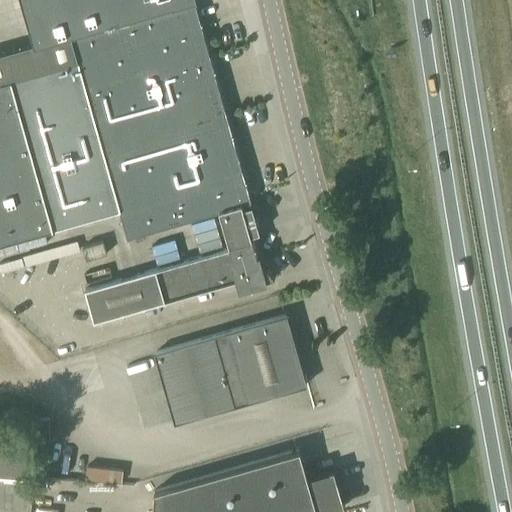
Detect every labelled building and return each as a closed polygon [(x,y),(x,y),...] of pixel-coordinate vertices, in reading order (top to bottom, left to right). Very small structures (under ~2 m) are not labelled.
[(0,242),(53,228),(80,324),(94,320),(238,279),(241,287),(275,278),(258,260),(258,259),(257,255),(252,238),(252,239),(251,235),(260,232),(252,205),(243,208),(242,203),(250,201),(249,197),(248,193),(226,116),(224,109),(209,58),(207,50),(192,0),(21,0),(34,42),(0,51),(0,242)] [(5,263),(9,275),(33,267),(28,255),(5,263)] [(175,422),(306,385),(286,314),(155,351),(175,422)] [(0,480),(29,482),(32,433),(0,430),(0,480)] [(152,510),(190,511),(323,511),(345,506),(334,469),(308,476),(300,448),(153,491),(152,510)] [(122,482),(123,469),(87,465),(85,478),(122,482)]
